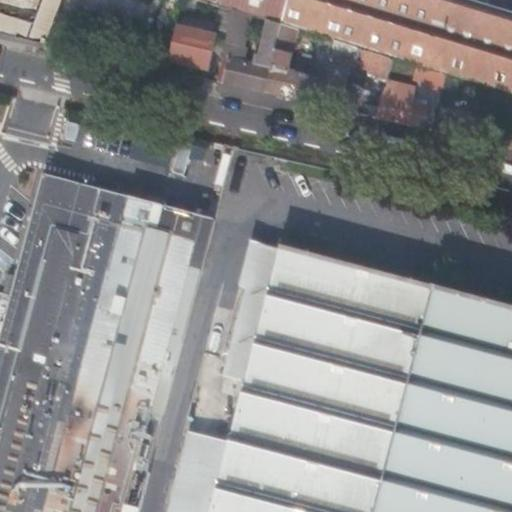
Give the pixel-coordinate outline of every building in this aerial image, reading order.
[(42,0),(33,23),(0,11),(0,31),(46,42),(61,0),(42,0)] [(197,0),(183,0),(182,7),(194,11),(198,0),(197,0)] [(206,0),(511,91),(511,15),(463,0),(206,0)] [(229,22),(231,10),(218,6),(215,18),(229,22)] [(224,42),(232,44),(242,45),(250,16),(231,10),(229,22),(224,42)] [(275,49),(281,25),(269,22),(263,46),(275,49)] [(264,92),(317,104),(323,82),(286,72),(290,52),(287,51),(294,29),(281,25),(275,49),(270,68),(264,92)] [(177,28),(175,39),(169,64),(206,72),(214,38),(177,28)] [(154,34),(146,65),(168,70),(169,64),(175,39),(154,34)] [(317,55),(329,59),(334,41),(323,38),(317,55)] [(224,42),(220,57),(228,59),(228,58),(232,44),(224,42)] [(343,52),(345,44),(339,42),(336,50),(343,52)] [(357,67),(388,77),(395,59),(362,49),(357,67)] [(223,82),(264,92),(270,68),(228,58),(228,59),(223,82)] [(317,104),(356,112),(361,89),(348,86),(352,71),(345,69),(346,62),(329,59),(323,82),(317,104)] [(453,106),(460,79),(433,71),(429,87),(441,90),(438,102),(453,106)] [(374,116),(423,127),(429,105),(402,98),(404,88),(396,86),(392,96),(383,93),(374,116)] [(494,89),(489,113),(506,116),(511,94),(494,89)] [(483,140),(511,146),(511,123),(488,118),(483,140)] [(84,142),(87,125),(70,122),(67,139),(84,142)] [(0,511),(124,511),(201,220),(202,217),(43,175),(0,340),(0,511)] [(511,511),(511,310),(251,240),(238,287),(246,289),(224,377),(244,382),(229,441),(191,432),(169,511),(511,511)]
